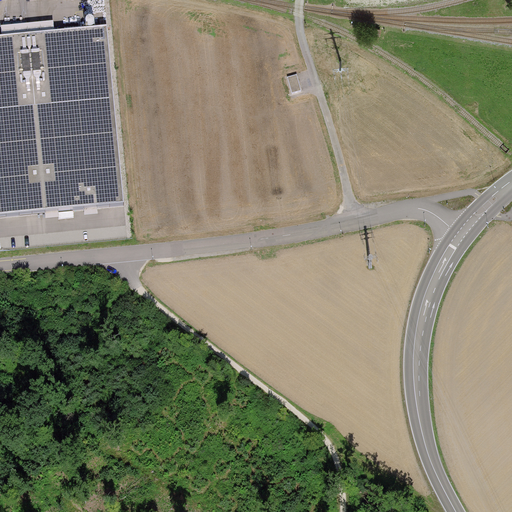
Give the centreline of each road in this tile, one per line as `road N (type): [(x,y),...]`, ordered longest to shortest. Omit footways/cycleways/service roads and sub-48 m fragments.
road 1 (residential): [(123,254),(418,207),(460,235)]
road 2 (track): [(346,511),(345,475),(298,399),(137,280)]
road 3 (tertiary): [(456,511),(422,433),(416,360),(427,298),(460,235)]
road 4 (residential): [(123,254),(0,267)]
